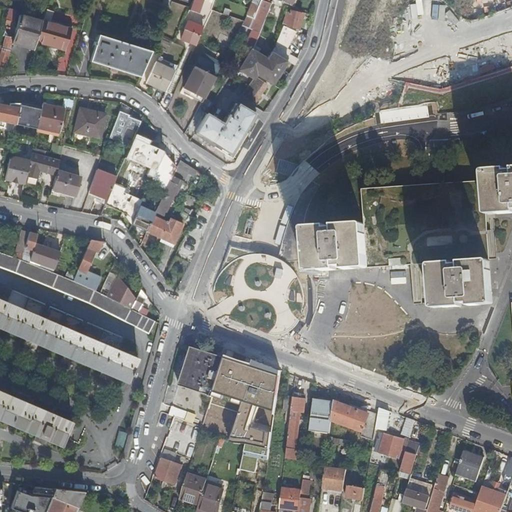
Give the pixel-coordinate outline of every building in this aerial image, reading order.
[(202,0),(192,0),(189,9),(189,11),(198,14),(202,0)] [(260,0),(253,18),(249,29),(257,31),(268,3),(260,0)] [(229,14),(240,14),(241,3),(230,2),(229,14)] [(300,22),(302,14),(286,10),(281,26),(283,27),(288,27),(298,29),(300,22)] [(310,24),(312,16),(302,14),(300,22),(310,24)] [(19,16),(13,39),(12,41),(34,48),(36,42),(41,22),(19,16)] [(253,18),(246,17),(244,22),(242,26),(249,29),(253,18)] [(199,36),(200,36),(202,28),(187,21),(184,30),(186,30),(182,39),(195,46),(199,36)] [(70,30),(41,22),(36,42),(65,50),(70,30)] [(283,27),(272,53),(288,62),(295,66),(298,59),(289,55),(290,54),(282,51),(292,30),(283,27)] [(91,62),(140,78),(151,52),(99,36),(97,43),(95,43),(94,46),(96,46),(91,62)] [(5,37),(0,56),(0,66),(3,68),(5,68),(13,39),(5,37)] [(465,73),(511,62),(511,47),(511,41),(498,44),(500,55),(495,56),(490,38),(478,41),(478,40),(447,47),(450,64),(463,61),(465,73)] [(268,59),(252,50),(252,51),(246,60),(240,70),(254,78),(257,73),(273,84),(288,62),(272,53),(268,59)] [(214,78),(221,65),(201,55),(195,68),(214,78)] [(146,82),(166,91),(174,71),(155,63),(146,82)] [(204,99),(214,78),(195,68),(194,68),(184,89),(190,92),(204,99)] [(248,88),(243,95),(255,103),(259,97),(261,94),(268,86),(263,82),(264,80),(261,78),(259,82),(255,79),(248,88)] [(188,96),(201,103),(204,99),(190,92),(188,96)] [(21,105),(21,104),(6,104),(6,105),(0,104),(0,127),(4,128),(6,122),(16,125),(16,124),(21,105)] [(205,114),(195,132),(203,137),(202,140),(232,158),(256,115),(236,104),(224,125),(205,114)] [(36,129),(41,110),(21,105),(16,124),(36,129)] [(52,132),(57,108),(42,105),(41,110),(36,129),(52,132)] [(65,110),(57,108),(52,132),(60,134),(65,110)] [(105,116),(80,110),(74,133),(99,139),(105,116)] [(136,129),(139,121),(128,117),(128,116),(119,112),(110,135),(120,139),(125,124),(136,129)] [(44,169),(46,158),(42,157),(43,151),(32,149),(31,155),(32,156),(27,178),(37,180),(40,168),(44,169)] [(24,185),(29,161),(14,157),(9,160),(5,181),(24,185)] [(56,171),(59,161),(46,158),(44,169),(49,170),(48,173),(55,175),(56,171)] [(193,178),(196,171),(180,162),(174,175),(156,212),(164,215),(180,181),(186,183),(189,176),(193,178)] [(485,181),(487,213),(511,211),(511,168),(484,171),(485,181)] [(55,175),(51,190),(74,196),(79,178),(56,171),(55,175)] [(89,192),(108,199),(116,178),(96,171),(89,192)] [(430,263),(490,258),(487,213),(485,181),(464,182),(453,183),(361,189),(364,223),(367,267),(412,263),(419,263),(430,263)] [(154,216),(146,232),(174,245),(183,226),(170,219),(168,223),(154,216)] [(367,267),(364,223),(304,227),(307,271),(367,267)] [(29,233),(28,234),(24,248),(33,250),(35,244),(39,231),(35,230),(34,234),(29,233)] [(21,232),(13,257),(21,260),(23,253),(24,248),(28,234),(21,232)] [(90,240),(73,281),(81,284),(85,273),(85,274),(94,252),(98,254),(102,243),(90,240)] [(32,255),(30,261),(54,269),(61,253),(35,244),(33,250),(32,255)] [(212,296),(213,307),(216,317),(273,341),(279,339),(288,331),(295,324),(299,314),(301,304),(301,293),(298,283),(293,272),(289,267),(281,261),(277,260),(271,257),(266,255),(249,251),(232,247),(225,261),(219,275),(215,286),(212,296)] [(182,248),(179,256),(189,260),(192,253),(182,248)] [(23,253),(21,260),(29,264),(30,261),(32,255),(23,253)] [(88,303),(125,321),(130,311),(130,310),(91,291),(37,268),(16,260),(0,254),(0,267),(15,273),(88,303)] [(490,258),(430,263),(433,303),(433,307),(493,302),(490,258)] [(117,275),(106,296),(131,309),(136,298),(117,275)] [(317,286),(315,302),(335,305),(337,289),(317,286)] [(141,290),(132,309),(139,313),(147,297),(141,290)] [(6,303),(0,300),(0,328),(26,339),(23,345),(36,350),(38,344),(63,355),(61,361),(73,366),(76,361),(102,372),(99,377),(112,382),(114,377),(127,383),(130,376),(133,377),(135,373),(132,371),(137,359),(116,350),(121,338),(87,323),(81,336),(76,333),(82,321),(49,307),(44,319),(39,317),(45,305),(11,291),(6,303)] [(341,305),(367,315),(362,327),(342,329),(356,334),(354,339),(355,349),(353,354),(360,354),(362,348),(369,348),(373,337),(373,329),(375,323),(374,314),(370,312),(374,304),(373,294),(345,296),(342,295),(338,305),(341,305)] [(150,334),(155,324),(136,314),(130,311),(125,321),(150,334)] [(315,328),(303,320),(295,333),(308,340),(315,328)] [(180,383),(214,394),(215,389),(222,368),(226,356),(193,345),(180,383)] [(14,399),(0,392),(0,420),(36,435),(33,441),(45,446),(48,440),(61,446),(66,435),(71,437),(75,429),(69,427),(71,423),(27,404),(29,398),(17,393),(14,399)] [(303,395),(294,394),(294,397),(292,411),(286,459),(298,460),(299,451),(297,450),(301,412),(304,412),(306,399),(303,398),(303,395)] [(284,411),(292,411),(294,397),(286,396),(284,411)] [(310,431),(330,434),(332,421),(335,400),(314,397),(310,431)] [(362,437),(374,441),(378,416),(335,400),(332,421),(364,432),(362,437)] [(169,415),(175,417),(194,424),(197,415),(172,406),(169,415)] [(389,413),(380,411),(376,429),(385,431),(389,413)] [(403,434),(411,436),(411,435),(415,421),(407,418),(403,434)] [(119,431),(115,446),(123,448),(127,433),(119,431)] [(378,440),(380,441),(383,442),(382,445),(380,453),(404,460),(409,440),(380,432),(378,440)] [(354,441),(330,438),(329,444),(341,446),(350,447),(353,448),(354,441)] [(421,444),(409,440),(404,460),(400,472),(411,475),(421,444)] [(244,511),(245,510),(256,457),(268,460),(270,449),(246,444),(231,511),(244,511)] [(485,457),(464,450),(457,473),(477,480),(485,457)] [(182,464),(163,457),(156,477),(176,484),(182,464)] [(347,470),(326,467),(323,488),(344,491),(347,470)] [(391,477),(380,474),(370,511),(379,511),(381,506),(383,507),(385,500),(383,499),(385,492),(387,493),(391,477)] [(450,477),(440,474),(429,510),(428,511),(443,511),(444,511),(439,510),(450,477)] [(190,501),(189,504),(199,507),(206,487),(207,483),(187,477),(181,498),(190,501)] [(433,487),(411,479),(404,502),(403,503),(422,508),(421,511),(428,511),(429,510),(426,510),(433,487)] [(308,484),(303,483),(302,494),(300,511),(299,511),(309,511),(311,499),(306,498),(308,484)] [(346,497),(363,500),(365,488),(348,485),(346,497)] [(502,492),(483,485),(480,493),(476,504),(473,511),(500,511),(501,510),(510,487),(505,485),(502,492)] [(218,511),(224,492),(206,487),(199,507),(198,510),(203,511),(218,511)] [(76,511),(85,492),(55,489),(54,489),(44,511),(76,511)] [(290,499),(291,490),(282,489),(280,509),(300,511),(302,494),(293,493),(292,499),(290,499)] [(293,493),(302,494),(302,491),(291,490),(290,499),(292,499),(293,493)] [(451,507),(464,511),(473,511),(476,504),(454,497),(451,507)] [(393,511),(400,511),(403,503),(404,502),(398,500),(393,511)] [(271,511),(272,504),(262,503),(260,511),(271,511)]
